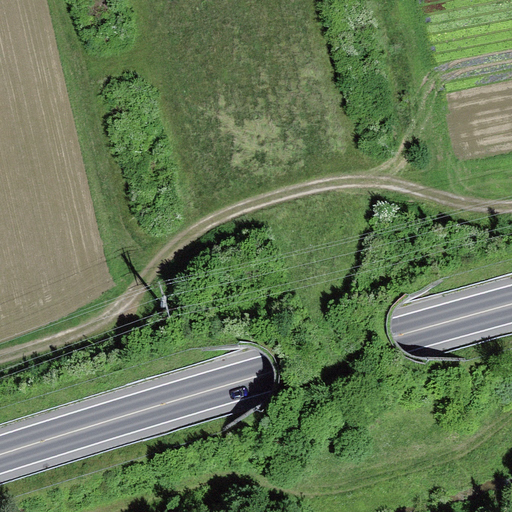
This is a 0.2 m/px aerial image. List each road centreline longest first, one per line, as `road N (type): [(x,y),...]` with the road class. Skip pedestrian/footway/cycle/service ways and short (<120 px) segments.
road 1 (track): [(0,357),(90,329),(200,227),(300,189),(362,179),(511,205)]
road 2 (trunk): [(0,457),(276,374)]
road 3 (trunk): [(511,307),(276,374)]
